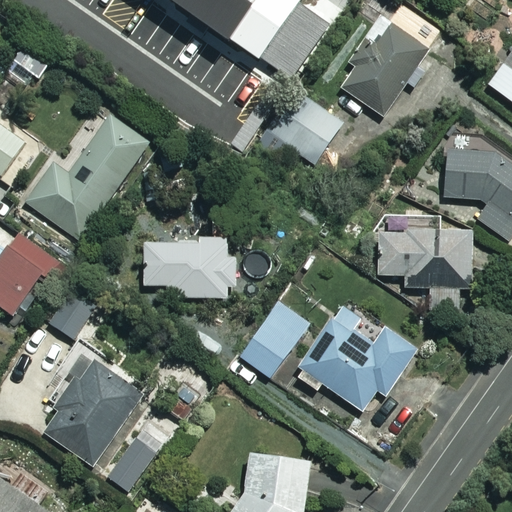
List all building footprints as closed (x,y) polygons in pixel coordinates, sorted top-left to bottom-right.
[(88,0),(49,0),(49,2),(75,20),(88,0)] [(126,0),(126,17),(141,17),(140,32),(170,33),(168,109),(178,109),(178,127),(237,129),(241,0),(126,0)] [(336,4),(329,0),(268,0),(243,35),(290,69),(336,4)] [(416,68),(426,53),(380,21),(349,66),(354,70),(339,91),(381,119),(406,82),(416,89),(426,75),(416,68)] [(511,56),(489,87),(511,104),(511,56)] [(344,128),(297,95),(270,134),(318,167),(344,128)] [(79,244),(150,147),(118,124),(123,117),(102,102),(60,159),(54,155),(20,202),(79,244)] [(44,148),(0,115),(0,180),(8,186),(19,171),(24,175),(44,148)] [(478,222),(505,242),(511,233),(511,170),(499,161),(446,157),(443,201),(481,203),(488,209),(478,222)] [(198,243),(199,222),(174,222),(174,237),(144,237),(144,290),(166,291),(166,302),(235,302),(235,261),(226,261),(227,243),(198,243)] [(471,236),(378,237),(378,279),(404,279),(404,291),(430,291),(430,312),(461,311),(460,292),(472,292),(471,236)] [(52,266),(16,240),(0,262),(0,313),(12,322),(52,266)] [(93,307),(68,293),(48,328),(74,342),(93,307)] [(307,330),(279,309),(240,361),(269,382),(307,330)] [(342,312),(294,379),(315,394),(322,386),(367,418),(416,350),(388,330),(375,347),(351,330),(357,322),(342,312)] [(139,398),(90,365),(42,436),(90,469),(139,398)] [(212,382),(190,368),(171,398),(192,412),(212,382)] [(180,430),(157,413),(136,442),(158,459),(180,430)] [(153,458),(134,445),(108,482),(127,495),(153,458)] [(302,511),(306,464),(250,459),(241,500),(234,511),(302,511)] [(0,464),(0,511),(42,511),(52,496),(0,464)]
